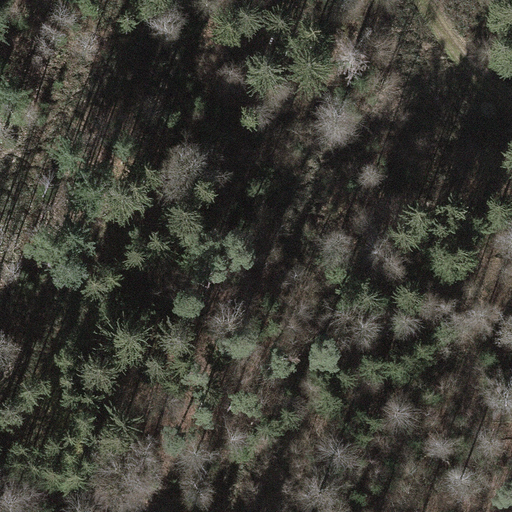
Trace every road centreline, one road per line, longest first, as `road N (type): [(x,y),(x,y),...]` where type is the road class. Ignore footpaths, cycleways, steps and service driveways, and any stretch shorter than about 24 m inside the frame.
road 1 (track): [(132,511),(0,481)]
road 2 (track): [(511,100),(452,54),(425,0)]
